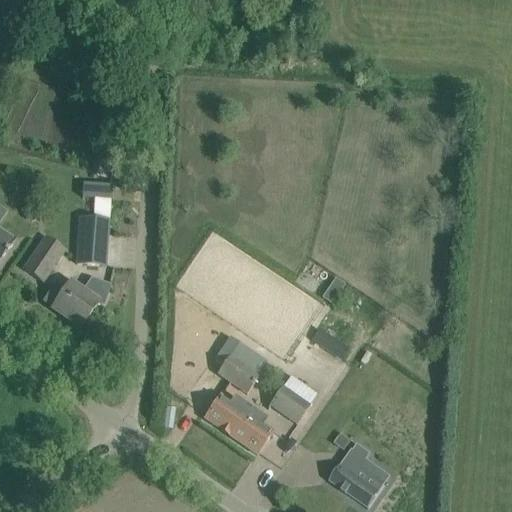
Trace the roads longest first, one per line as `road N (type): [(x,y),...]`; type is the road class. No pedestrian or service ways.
road 1 (unclassified): [(122,428),(136,392),(154,0)]
road 2 (unclassified): [(122,428),(0,345)]
road 3 (unclassified): [(244,511),(122,428)]
road 4 (unclassified): [(20,511),(122,428)]
